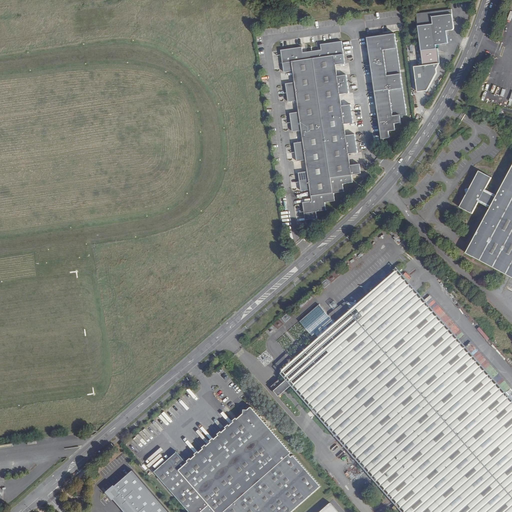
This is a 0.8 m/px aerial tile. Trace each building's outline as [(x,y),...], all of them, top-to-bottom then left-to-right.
[(454,28),(452,10),(418,14),(418,19),(424,67),(415,68),(418,93),(428,92),(438,74),(438,70),(441,65),(439,49),(437,49),(437,46),(449,44),(448,37),(447,32),(450,31),(452,31),(453,31),(453,30),(454,30),(454,29),(454,28)] [(407,114),(396,34),(369,37),(382,138),(390,137),(389,130),(396,129),(395,123),(402,122),(400,114),(407,114)] [(304,59),(303,52),(303,48),(282,50),(285,71),(294,69),(295,83),(288,84),(290,101),(298,100),(300,112),(292,113),(294,131),(302,130),(304,142),(296,143),(298,161),(307,160),(308,171),(300,172),(302,191),(311,190),(312,201),(304,202),(306,219),(317,218),(316,211),(327,209),(326,201),(336,200),(334,192),(345,191),(344,184),(353,182),(352,175),(361,173),(359,164),(351,165),(349,153),(358,152),(355,134),(347,135),(345,124),(353,123),(351,105),(343,106),(341,94),(349,93),(347,76),(338,77),(337,64),(345,62),(343,41),(322,44),(323,50),(324,57),(304,59)] [(323,50),(303,52),(304,59),(324,57),(323,50)] [(511,168),(499,194),(487,187),(492,177),(481,171),(463,207),(474,213),(479,202),(491,209),(469,253),(511,275),(511,168)] [(284,371),(290,377),(294,383),(405,511),(511,511),(511,406),(397,273),(284,371)] [(332,320),(318,304),(287,331),(301,347),(332,320)] [(297,350),(284,334),(276,342),(289,357),(297,350)] [(290,384),(286,380),(273,391),(278,397),(291,386),(290,384)] [(292,452),(253,408),(188,464),(178,453),(155,473),(189,511),(292,511),(322,487),(295,455),(293,457),(291,454),(292,452)] [(170,511),(132,469),(107,491),(126,511),(170,511)] [(340,511),(333,503),(322,511),(340,511)]
